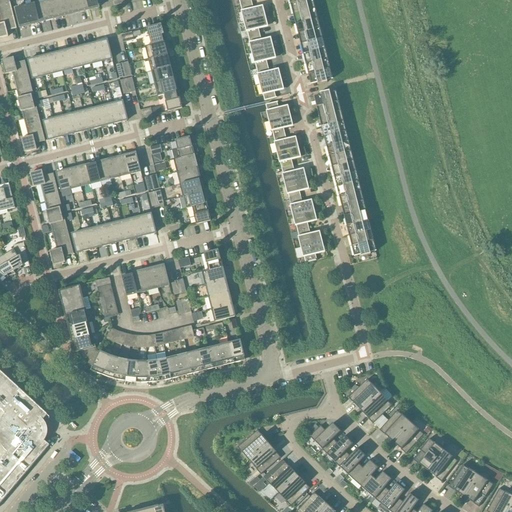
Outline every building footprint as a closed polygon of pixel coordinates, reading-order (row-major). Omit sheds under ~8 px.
[(49,20),(59,18),(54,0),(50,0),(45,1),(49,20)] [(54,0),(59,18),(69,15),(65,0),(54,0)] [(75,0),(65,0),(69,15),(79,13),(75,0)] [(86,0),(75,0),(79,13),(89,10),(86,0)] [(86,0),(89,10),(99,7),(97,0),(86,0)] [(310,0),(291,5),(293,15),(314,9),(312,0),(310,0)] [(39,23),(49,20),(45,1),(35,4),(39,23)] [(10,3),(0,5),(0,21),(1,24),(0,24),(0,38),(8,37),(7,31),(16,28),(10,3)] [(241,6),(245,22),(265,16),(264,11),(261,12),(259,7),(253,8),(252,3),(241,6)] [(30,25),(39,23),(35,4),(25,6),(30,25)] [(30,25),(25,6),(15,9),(19,28),(30,25)] [(317,19),(314,9),(293,15),(296,25),(317,19)] [(245,22),(249,38),(260,35),(259,29),(265,28),(263,22),(266,22),(265,16),(245,22)] [(296,25),(298,35),(320,29),(317,19),(296,25)] [(161,25),(153,27),(147,28),(151,45),(151,46),(165,42),(163,35),(161,25)] [(322,39),(320,29),(298,35),(301,45),(322,39)] [(132,32),(121,35),(123,43),(134,40),(132,32)] [(249,38),(253,53),(273,48),(272,43),(269,44),(267,38),(261,40),(260,35),(249,38)] [(325,49),(322,39),(301,45),(303,54),(325,49)] [(97,43),(102,62),(112,59),(108,40),(97,43)] [(149,59),(168,54),(167,50),(165,42),(151,46),(151,45),(146,46),(149,59)] [(92,64),(102,62),(97,43),(87,45),(92,64)] [(82,67),(92,64),(87,45),(78,48),(82,67)] [(72,69),(82,67),(78,48),(68,50),(72,69)] [(253,53),(256,69),(268,66),(267,61),(273,59),(271,54),(274,53),(273,48),(253,53)] [(327,59),(325,49),(303,54),(306,64),(327,59)] [(62,72),(72,69),(68,50),(58,53),(62,72)] [(53,74),(62,72),(58,53),(48,55),(53,74)] [(168,54),(149,59),(152,72),(171,67),(169,59),(170,59),(168,54)] [(43,77),(53,74),(48,55),(38,58),(43,77)] [(18,90),(31,87),(25,61),(15,64),(13,58),(2,61),(5,74),(13,72),(18,90)] [(43,77),(38,58),(28,61),(32,79),(43,77)] [(327,59),(306,64),(308,74),(329,69),(327,59)] [(122,64),(125,77),(131,76),(128,62),(122,64)] [(125,77),(122,64),(116,65),(120,78),(125,77)] [(256,69),(260,85),(281,79),(280,74),(277,75),(275,70),(269,71),(268,66),(256,69)] [(152,72),(155,84),(175,79),(173,74),(171,67),(152,72)] [(329,69),(308,74),(311,85),(317,83),(318,85),(327,83),(327,82),(327,81),(332,79),(329,69)] [(126,79),(129,93),(135,91),(132,78),(126,79)] [(129,93),(126,79),(120,81),(124,94),(129,93)] [(175,79),(155,84),(158,97),(164,95),(163,95),(178,91),(176,84),(175,79)] [(265,101),(276,98),(274,92),(281,91),(279,85),(282,85),(281,79),(260,85),(265,101)] [(38,115),(31,87),(18,90),(19,98),(18,98),(21,112),(23,111),(25,119),(38,115)] [(164,95),(168,112),(169,112),(182,108),(180,99),(179,99),(178,91),(163,95),(164,95)] [(317,108),(338,102),(335,92),(336,92),(335,92),(330,93),(329,92),(330,92),(329,91),(320,94),(320,96),(314,97),(317,108)] [(58,97),(52,98),(56,114),(62,112),(59,101),(58,97)] [(42,101),(38,102),(40,108),(44,107),(45,110),(51,109),(48,100),(43,101),(42,101)] [(113,104),(117,123),(128,120),(123,102),(113,104)] [(277,102),(266,105),(270,121),(290,116),(289,111),(286,112),(285,106),(278,108),(277,102)] [(317,108),(319,117),(340,112),(338,102),(317,108)] [(107,125),(117,123),(113,104),(103,107),(107,125)] [(98,128),(107,125),(103,107),(93,109),(98,128)] [(142,118),(149,117),(153,116),(151,108),(140,111),(142,118)] [(88,130),(98,128),(93,109),(83,112),(88,130)] [(83,112),(73,114),(78,133),(88,130),(83,112)] [(319,117),(322,127),(343,122),(340,112),(319,117)] [(73,114),(63,117),(68,135),(78,133),(73,114)] [(38,115),(25,119),(29,137),(21,139),(25,152),(36,149),(35,144),(45,141),(38,115)] [(290,116),(270,121),(274,137),(285,134),(284,129),(290,127),(288,122),(292,121),(290,116)] [(63,117),(53,119),(58,138),(68,135),(63,117)] [(58,138),(53,119),(43,122),(48,140),(58,138)] [(324,137),(345,132),(343,122),(322,127),(324,137)] [(324,137),(327,147),(348,142),(345,132),(324,137)] [(274,137),(278,153),(298,147),(297,142),(294,143),(292,138),(286,139),(285,134),(274,137)] [(189,138),(175,141),(177,149),(172,150),(174,160),(194,155),(192,147),(189,138)] [(327,147),(329,157),(350,152),(348,142),(327,147)] [(160,145),(156,146),(149,148),(151,155),(162,153),(160,145)] [(278,153),(282,168),(293,166),(292,160),(298,159),(296,153),(299,153),(298,147),(278,153)] [(329,157),(332,167),(353,162),(350,152),(329,157)] [(126,156),(130,174),(141,172),(136,153),(126,156)] [(177,172),(197,167),(196,162),(195,162),(194,155),(174,160),(177,172)] [(121,177),(130,174),(126,156),(116,158),(121,177)] [(106,161),(111,179),(121,177),(116,158),(106,161)] [(101,182),(111,179),(106,161),(96,163),(101,182)] [(332,167),(334,177),(355,172),(353,162),(332,167)] [(96,163),(86,166),(91,184),(101,182),(96,163)] [(81,187),(91,184),(86,166),(76,168),(81,187)] [(282,168),(286,184),(306,179),(305,174),(302,175),(300,169),(294,171),(293,166),(282,168)] [(177,172),(181,184),(200,179),(198,172),(197,167),(177,172)] [(76,168),(66,171),(71,189),(81,187),(76,168)] [(46,203),(60,200),(53,174),(43,176),(42,171),(30,174),(34,187),(41,185),(46,203)] [(71,189),(66,171),(56,173),(61,192),(71,189)] [(334,177),(337,187),(358,182),(355,172),(334,177)] [(151,176),(154,190),(160,188),(156,175),(151,176)] [(154,190),(151,176),(145,178),(148,191),(154,190)] [(181,184),(184,197),(203,192),(202,187),(200,179),(181,184)] [(306,179),(286,184),(290,200),(301,197),(300,192),(306,190),(304,185),(307,184),(306,179)] [(337,187),(339,197),(360,191),(358,182),(337,187)] [(0,211),(15,208),(15,209),(10,187),(9,187),(9,188),(3,189),(0,188),(0,211)] [(154,192),(158,206),(164,204),(160,191),(154,192)] [(363,201),(360,191),(339,197),(342,207),(363,201)] [(158,206),(154,192),(149,194),(152,207),(158,206)] [(203,192),(184,197),(187,209),(192,208),(192,207),(206,204),(204,196),(203,192)] [(290,200),(294,216),(314,210),(313,205),(310,206),(308,201),(302,202),(301,197),(290,200)] [(53,231),(67,228),(60,200),(46,203),(48,210),(46,211),(49,225),(51,224),(53,231)] [(342,207),(344,217),(365,211),(363,201),(342,207)] [(196,225),(210,221),(208,211),(206,204),(192,207),(192,208),(196,225)] [(294,216),(297,231),(309,228),(308,223),(314,222),(312,216),(315,216),(314,210),(294,216)] [(365,211),(344,217),(347,226),(368,221),(365,211)] [(141,217),(146,235),(156,233),(151,214),(141,217)] [(136,238),(146,235),(141,217),(131,219),(136,238)] [(131,219),(121,222),(126,240),(136,238),(131,219)] [(171,231),(177,229),(181,229),(179,221),(169,223),(171,231)] [(370,231),(368,221),(347,226),(349,236),(370,231)] [(116,243),(126,240),(121,222),(111,224),(116,243)] [(106,245),(116,243),(111,224),(102,227),(106,245)] [(96,248),(106,245),(102,227),(92,229),(96,248)] [(67,228),(53,231),(58,249),(50,251),(53,265),(65,262),(63,256),(73,254),(67,228)] [(297,231),(301,247),(322,242),(321,237),(318,238),(316,232),(310,234),(309,228),(297,231)] [(92,229),(82,232),(86,250),(96,248),(92,229)] [(349,236),(352,246),(373,241),(370,231),(349,236)] [(86,250),(82,232),(71,234),(76,253),(86,250)] [(373,241),(352,246),(354,257),(357,256),(359,264),(377,259),(375,251),(376,251),(375,251),(373,241)] [(4,255),(15,274),(16,274),(15,274),(17,273),(18,271),(20,270),(21,269),(23,268),(22,264),(28,262),(28,263),(29,263),(24,242),(23,242),(23,243),(13,246),(14,249),(4,255)] [(301,247),(306,263),(317,261),(315,255),(322,253),(320,248),(323,247),(322,242),(301,247)] [(204,254),(208,271),(222,268),(220,260),(218,250),(204,254)] [(15,274),(4,255),(0,257),(0,278),(3,275),(6,278),(8,277),(8,276),(10,276),(12,275),(13,275),(15,274)] [(187,258),(178,261),(180,268),(189,266),(187,258)] [(154,270),(158,288),(169,285),(164,265),(158,267),(158,268),(154,270)] [(206,285),(225,280),(224,275),(222,268),(208,271),(203,272),(206,285)] [(148,291),(158,288),(154,270),(149,271),(149,269),(143,271),(148,291)] [(137,293),(148,291),(143,271),(137,272),(137,274),(133,275),(137,293)] [(137,293),(133,275),(129,276),(128,275),(122,276),(127,296),(137,293)] [(109,278),(95,282),(97,288),(111,284),(109,278)] [(177,281),(180,294),(186,292),(183,279),(177,281)] [(209,297),(228,292),(226,285),(227,285),(225,280),(206,285),(209,297)] [(180,294),(177,281),(171,282),(174,295),(180,294)] [(82,298),(79,286),(59,291),(61,296),(63,303),(82,298)] [(228,292),(209,297),(212,309),(232,304),(230,300),(228,292)] [(85,310),(82,298),(63,303),(65,311),(66,315),(85,310)] [(182,301),(185,314),(191,312),(188,299),(182,301)] [(185,314),(182,301),(176,302),(179,315),(185,314)] [(232,304),(212,309),(215,322),(223,320),(234,317),(233,309),(232,304)] [(85,310),(66,315),(67,320),(69,328),(88,323),(85,310)] [(92,335),(88,323),(69,328),(71,335),(72,340),(92,335)] [(184,328),(187,339),(194,337),(191,326),(184,328)] [(114,343),(118,331),(111,328),(106,339),(114,343)] [(187,339),(184,328),(177,329),(180,341),(187,339)] [(180,341),(177,329),(170,331),(173,343),(180,341)] [(123,345),(123,344),(125,333),(118,331),(114,343),(123,345)] [(162,333),(165,345),(173,343),(170,331),(162,333)] [(123,344),(123,345),(131,347),(133,335),(125,333),(123,344)] [(155,335),(157,346),(165,345),(162,333),(155,335)] [(84,361),(96,351),(95,347),(92,335),(72,340),(73,344),(75,352),(79,351),(82,358),(84,361)] [(133,335),(131,347),(140,348),(140,336),(133,335)] [(148,336),(148,348),(157,346),(155,335),(148,336)] [(140,336),(140,348),(148,348),(148,336),(140,336)] [(245,361),(241,344),(240,341),(230,344),(234,363),(240,362),(241,362),(245,361)] [(230,344),(219,346),(224,366),(229,365),(228,365),(234,363),(230,344)] [(219,346),(209,349),(214,368),(220,367),(224,366),(219,346)] [(209,349),(198,352),(203,371),(208,370),(214,368),(209,349)] [(96,351),(84,361),(86,363),(92,367),(91,370),(95,373),(95,372),(102,375),(109,356),(100,352),(99,353),(96,351)] [(198,352),(188,354),(193,374),(199,372),(203,371),(198,352)] [(188,354),(177,357),(182,377),(187,375),(193,374),(188,354)] [(118,359),(109,356),(102,375),(109,378),(113,379),(118,359)] [(177,357),(167,360),(172,379),(178,377),(178,378),(182,377),(177,357)] [(125,381),(128,361),(118,359),(113,379),(118,380),(125,381)] [(167,360),(157,361),(160,382),(165,381),(172,379),(167,360)] [(138,362),(128,361),(125,381),(132,382),(132,383),(136,383),(138,362)] [(157,361),(147,363),(148,383),(156,382),(160,382),(157,361)] [(147,363),(138,362),(136,383),(141,383),(148,383),(147,363)] [(0,503),(49,445),(43,440),(44,439),(45,436),(46,433),(46,430),(45,427),(44,425),(43,422),(42,421),(47,415),(0,370),(0,409),(5,413),(3,415),(1,418),(0,419),(0,443),(0,444),(2,446),(3,448),(5,450),(7,452),(0,460),(0,503)] [(360,411),(380,393),(379,393),(382,390),(375,383),(372,386),(372,385),(371,386),(367,382),(368,381),(367,380),(348,398),(349,399),(350,398),(353,402),(352,403),(353,404),(354,403),(361,410),(360,411)] [(380,393),(360,411),(361,412),(362,411),(368,418),(367,419),(368,420),(369,419),(373,423),(372,424),(373,424),(392,406),(391,405),(390,406),(387,402),(388,401),(387,400),(386,401),(379,394),(380,393)] [(392,442),(393,443),(410,423),(409,423),(402,417),(403,416),(402,415),(401,416),(397,412),(398,412),(397,411),(379,430),(380,431),(381,430),(385,434),(384,435),(385,436),(386,435),(393,441),(392,442)] [(410,423),(393,443),(394,442),(401,449),(400,450),(401,450),(402,449),(406,453),(405,454),(406,455),(424,435),(423,434),(422,435),(418,432),(419,431),(418,430),(417,431),(410,424),(411,423),(410,423)] [(322,450),(341,432),(333,424),(325,431),(321,426),(309,436),(314,442),(322,450)] [(249,461),(269,444),(268,445),(262,437),(263,436),(262,435),(261,436),(257,432),(258,431),(258,430),(237,448),(238,448),(239,448),(243,452),(242,453),(243,453),(250,460),(249,461)] [(335,463),(353,444),(345,436),(337,444),(333,439),(341,432),(322,450),(326,455),(335,463)] [(427,471),(443,450),(442,451),(434,445),(435,444),(434,443),(434,444),(429,441),(430,440),(429,439),(413,460),(414,461),(414,460),(419,463),(418,464),(419,465),(420,464),(427,470),(427,471)] [(270,445),(269,444),(249,461),(249,462),(250,461),(257,468),(256,469),(256,470),(257,469),(261,473),(260,474),(261,475),(281,458),(280,457),(279,458),(276,454),(277,453),(276,452),(275,453),(269,445),(270,445)] [(353,445),(353,444),(335,463),(339,467),(348,475),(365,456),(357,449),(350,456),(346,452),(353,445)] [(311,448),(308,451),(313,456),(316,453),(311,448)] [(444,451),(443,450),(427,471),(428,472),(428,471),(436,477),(435,478),(436,478),(437,477),(441,481),(441,482),(458,462),(457,461),(456,462),(452,458),(452,457),(451,458),(443,452),(444,451)] [(366,457),(365,456),(348,475),(361,487),(378,468),(370,460),(363,468),(358,464),(366,457)] [(278,493),(278,494),(297,475),(296,476),(289,469),(290,468),(289,467),(289,468),(285,464),(286,463),(285,462),(266,481),(267,482),(267,481),(271,485),(270,486),(271,486),(272,485),(279,493),(278,493)] [(463,497),(464,498),(478,475),(480,472),(472,467),(470,470),(469,469),(468,470),(463,467),(464,466),(463,465),(449,488),(450,487),(455,490),(454,491),(455,492),(456,491),(464,496),(463,497)] [(378,468),(361,487),(375,499),(391,479),(382,472),(376,480),(371,476),(378,468)] [(298,476),(297,475),(278,494),(279,494),(280,493),(286,500),(285,501),(286,502),(287,501),(291,505),(290,506),(291,507),(310,488),(309,488),(308,489),(304,485),(305,484),(305,483),(304,484),(297,477),(298,476)] [(479,476),(478,475),(464,498),(465,497),(473,502),(472,503),(473,504),(474,503),(478,506),(478,507),(479,507),(493,485),(492,485),(492,486),(487,483),(488,482),(487,481),(486,482),(478,477),(479,476)] [(380,503),(389,511),(405,490),(396,483),(389,491),(385,488),(392,480),(391,479),(375,499),(380,503)] [(506,511),(511,502),(511,497),(505,494),(506,493),(505,492),(504,493),(499,490),(500,489),(499,489),(486,511),(487,511),(488,511),(506,511)] [(405,491),(405,490),(389,511),(390,511),(410,511),(418,501),(409,494),(403,502),(399,499),(405,491)] [(320,511),(327,505),(327,504),(326,505),(319,499),(320,498),(319,497),(318,498),(314,494),(315,493),(314,493),(296,511),(297,511),(298,511),(297,511),(320,511)] [(431,511),(433,511),(423,504),(417,511),(415,511),(413,510),(419,501),(418,501),(410,511),(431,511)]
